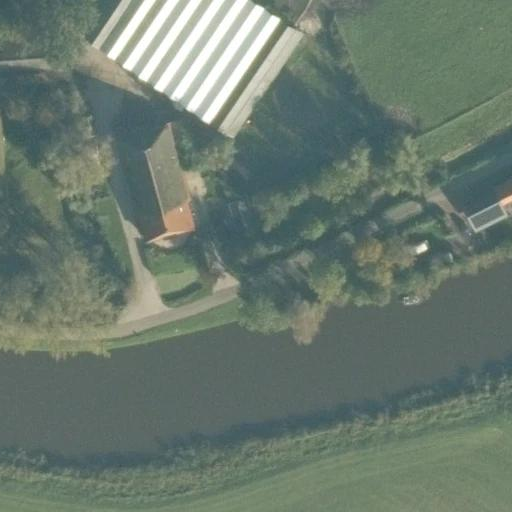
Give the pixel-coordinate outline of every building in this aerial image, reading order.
[(226,128),(294,27),(253,0),(103,0),(83,31),(226,128)] [(0,72),(38,69),(38,64),(59,62),(55,18),(0,22),(0,72)] [(134,212),(138,211),(145,238),(193,225),(186,198),(189,197),(181,165),(198,161),(185,115),(150,124),(149,122),(112,132),(134,212)] [(511,180),(494,190),(502,205),(511,199),(511,180)] [(491,218),(482,200),(464,210),(474,227),(491,218)] [(511,224),(508,218),(487,229),(492,240),(511,229),(511,224)] [(477,248),(472,234),(446,245),(452,258),(477,248)]
